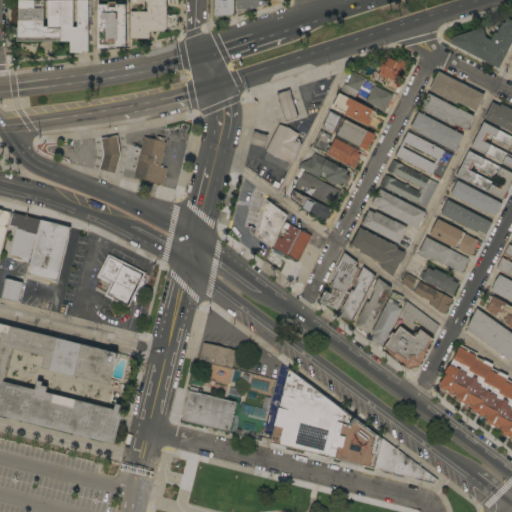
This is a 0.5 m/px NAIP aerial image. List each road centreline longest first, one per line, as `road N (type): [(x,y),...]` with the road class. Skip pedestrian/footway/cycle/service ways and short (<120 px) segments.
road 1 (tertiary): [(186,263),(465,483)]
road 2 (tertiary): [(511,473),(265,285)]
road 3 (residential): [(146,429),(428,503),(432,511)]
road 4 (residential): [(434,52),(303,313)]
road 5 (primary): [(217,84),(425,23)]
road 6 (primary): [(11,128),(217,84)]
road 7 (residential): [(511,215),(417,402)]
road 8 (primary): [(200,52),(0,90)]
road 9 (residential): [(186,263),(138,459)]
road 10 (residential): [(193,236),(223,120),(200,52)]
road 11 (residential): [(0,311),(166,351)]
road 12 (residential): [(193,236),(48,167)]
road 13 (tertiary): [(0,187),(125,226)]
